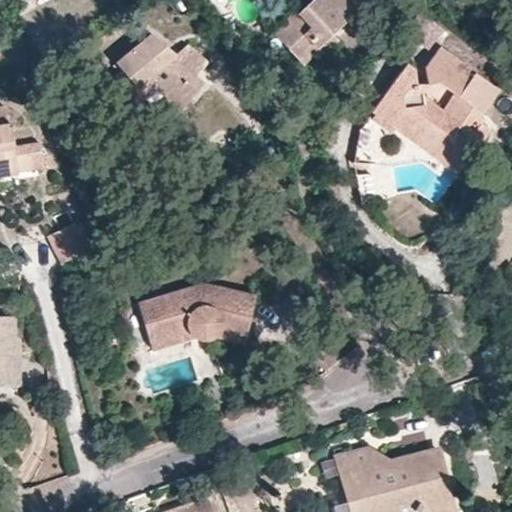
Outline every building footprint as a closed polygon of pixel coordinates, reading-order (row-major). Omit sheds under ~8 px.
[(308,0),(298,9),(296,8),(279,23),(294,38),(287,44),(304,62),(319,46),(328,54),(343,39),(335,31),(330,26),(334,20),(341,26),(351,16),(348,13),(360,0),(308,0)] [(334,20),(330,26),(335,31),(341,26),(334,20)] [(279,23),(272,29),(287,44),(294,38),(279,23)] [(114,70),(133,103),(161,87),(185,108),(207,84),(200,77),(178,57),(180,54),(162,30),(126,54),(130,62),(114,70)] [(458,95),(446,113),(434,104),(425,104),(421,83),(416,83),(413,67),(406,62),(373,110),(397,128),(405,116),(411,121),(415,142),(434,138),(452,151),(456,145),(466,152),(474,150),(489,128),(480,121),(482,118),(478,114),(497,87),(438,47),(425,66),(427,82),(428,84),(438,82),(458,95)] [(180,54),(178,57),(200,77),(212,64),(192,48),(180,54)] [(446,113),(458,95),(438,82),(428,84),(427,82),(421,83),(425,104),(434,104),(446,113)] [(397,128),(415,142),(411,121),(405,116),(397,128)] [(0,174),(18,172),(34,169),(30,144),(13,146),(10,123),(0,124),(0,174)] [(466,152),(456,145),(452,151),(434,138),(415,142),(444,162),(458,172),(474,150),(466,152)] [(72,218),(46,229),(59,258),(85,246),(72,218)] [(255,296),(204,284),(139,302),(152,349),(196,337),(202,340),(207,340),(211,337),(216,335),(219,326),(245,332),(255,296)] [(0,378),(9,378),(8,356),(16,356),(15,337),(11,338),(10,317),(0,317),(0,378)] [(219,326),(216,335),(243,341),(245,332),(219,326)] [(16,356),(8,356),(9,378),(17,379),(16,356)] [(368,461),(375,466),(383,456),(366,444),(360,446),(368,449),(368,461)] [(387,461),(383,456),(375,466),(368,461),(368,449),(360,446),(335,454),(341,472),(355,481),(344,499),(363,511),(410,511),(412,510),(415,511),(417,511),(424,503),(438,511),(448,511),(455,509),(450,492),(440,484),(445,478),(434,446),(387,461)] [(415,511),(412,510),(410,511),(363,511),(344,499),(338,510),(338,511),(438,511),(424,503),(417,511),(415,511)] [(174,511),(209,511),(205,502),(174,511)]
